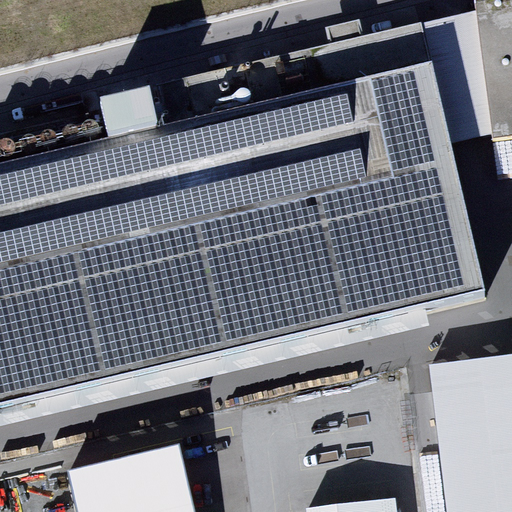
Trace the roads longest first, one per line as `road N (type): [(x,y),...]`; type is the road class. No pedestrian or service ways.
road 1 (residential): [(511,192),(505,193),(508,320),(0,439)]
road 2 (motorway): [(0,46),(172,0)]
road 3 (unknown): [(274,494),(382,485),(412,494),(418,511)]
